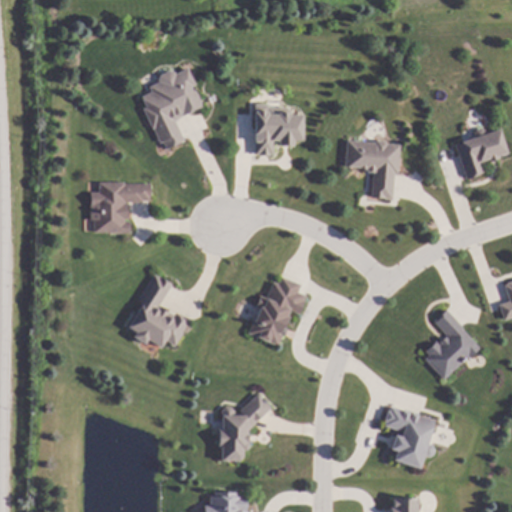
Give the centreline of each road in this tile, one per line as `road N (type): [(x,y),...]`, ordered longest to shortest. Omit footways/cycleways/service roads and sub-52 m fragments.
road 1 (residential): [(319,511),(324,405),(357,323),(409,267),(511,224)]
road 2 (residential): [(384,288),(345,251),(299,228),(252,217),(217,229)]
